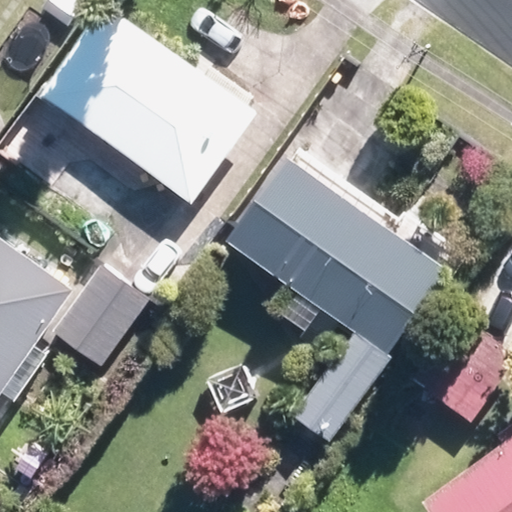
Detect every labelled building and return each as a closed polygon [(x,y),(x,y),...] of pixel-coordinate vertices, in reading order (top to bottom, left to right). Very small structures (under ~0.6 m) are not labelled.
[(249,109),(108,12),(54,89),(196,186),(249,109)] [(442,266),(293,158),(242,227),(392,335),(442,266)] [(0,377),(64,287),(0,241),(0,377)] [(102,274),(65,325),(103,352),(140,301),(102,274)] [(511,362),(511,342),(464,309),(414,380),(471,420),(511,362)] [(386,358),(355,336),(302,408),(333,430),(386,358)] [(511,511),(511,447),(435,505),(440,511),(511,511)]
